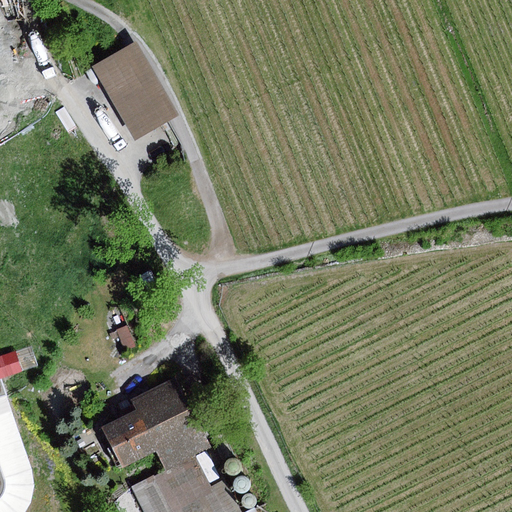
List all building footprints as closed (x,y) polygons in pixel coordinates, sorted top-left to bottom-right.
[(133,41),(89,66),(132,140),(176,115),(133,41)] [(126,326),(115,331),(124,353),(135,348),(126,326)] [(0,511),(27,511),(29,510),(34,494),(35,478),(30,463),(3,394),(0,395),(0,477),(0,478),(0,486),(0,487),(0,511)] [(168,470),(195,457),(212,448),(193,409),(113,449),(125,475),(161,457),(168,470)] [(211,487),(195,457),(168,470),(134,489),(146,511),(242,511),(226,479),(211,487)] [(225,466),(225,469),(226,471),(227,474),(229,476),(232,477),(235,477),(238,476),(240,474),(242,472),(243,469),(243,466),(241,463),(239,461),(237,459),(234,459),(231,460),(228,461),(226,463),(225,466)] [(234,485),(234,487),(235,490),(236,492),(239,494),(241,495),(244,495),(247,495),(249,493),(251,490),(252,488),(252,485),(251,482),(249,480),(246,478),(243,478),(240,478),(237,480),(236,482),(234,485)] [(248,508),(250,509),(252,509),(254,508),(256,507),(257,505),(258,502),(257,500),(256,498),(255,496),(252,496),(250,495),(248,496),(246,497),(245,499),(244,501),(244,503),(245,505),(246,507),(248,508)]
